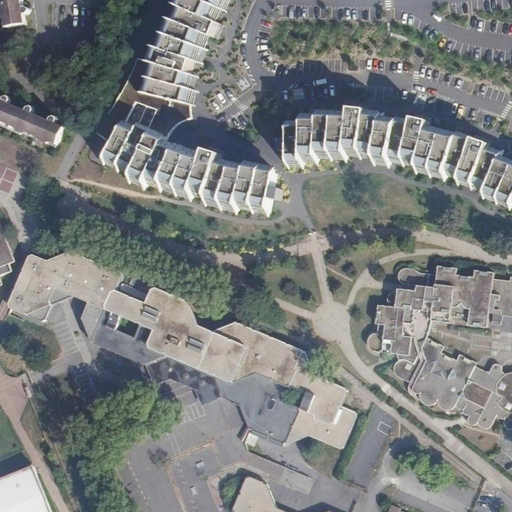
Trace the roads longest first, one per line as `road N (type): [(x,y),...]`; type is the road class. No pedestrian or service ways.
road 1 (residential): [(511,114),(421,85),(342,77)]
road 2 (residential): [(269,0),(251,24),(255,72),(270,82),(342,77)]
